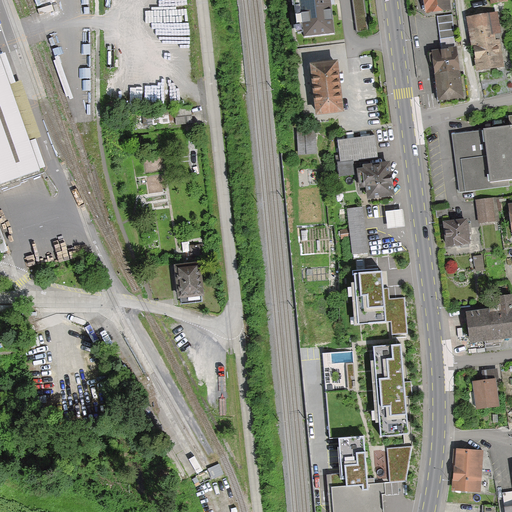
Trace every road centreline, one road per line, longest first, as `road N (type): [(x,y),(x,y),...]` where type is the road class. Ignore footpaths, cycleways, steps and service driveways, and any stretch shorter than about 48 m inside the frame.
road 1 (residential): [(200,0),(258,511)]
road 2 (primary): [(405,120),(436,364)]
road 3 (primary): [(389,0),(405,120)]
